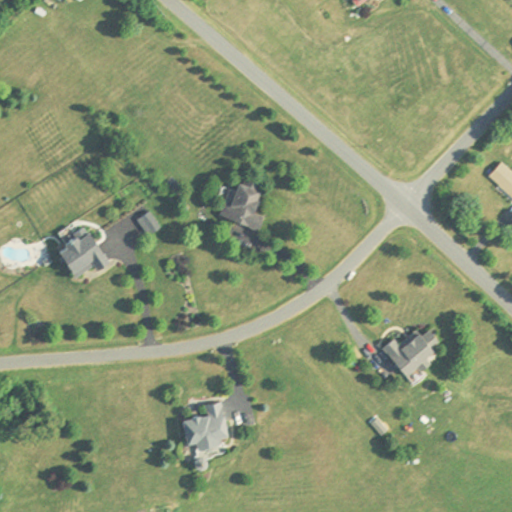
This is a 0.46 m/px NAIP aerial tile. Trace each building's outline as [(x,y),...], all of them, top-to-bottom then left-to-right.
[(489,175),(511,195),(511,170),(501,161),(489,175)] [(231,220),(273,231),(275,223),(269,221),(279,185),(255,179),(251,195),(239,192),(231,220)] [(158,238),(168,230),(156,214),(146,222),(158,238)] [(105,269),(107,273),(119,269),(106,235),(69,250),(81,278),(105,269)] [(384,346),(392,356),(392,357),(407,375),(417,366),(420,370),(430,361),(425,356),(434,349),(431,346),(439,339),(429,328),(422,333),(419,330),(401,346),(398,343),(399,342),(394,337),(384,346)] [(241,439),(234,403),(213,407),(215,418),(198,421),(204,454),(233,449),(231,441),(241,439)]
